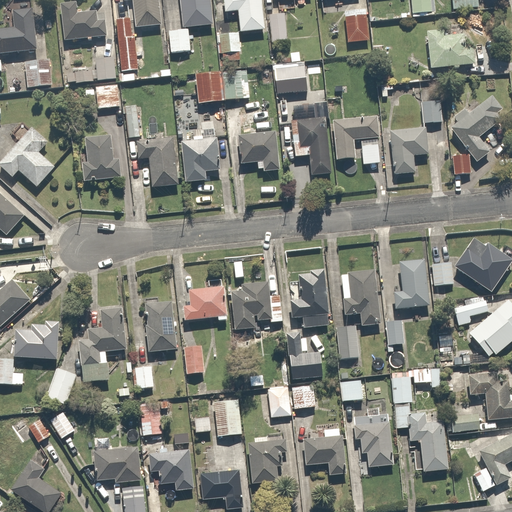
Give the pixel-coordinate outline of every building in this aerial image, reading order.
[(158,31),(154,0),(117,0),(118,8),(131,9),(132,33),(158,31)] [(211,33),(207,0),(175,0),(179,36),(211,33)] [(262,36),(259,0),(218,0),(220,20),(236,19),(237,38),(262,36)] [(408,0),(408,19),(428,20),(428,0),(408,0)] [(467,0),(444,1),(445,19),(473,17),(472,0),(467,0)] [(75,8),(57,10),(60,49),(103,46),(102,27),(92,28),(92,20),(76,21),(75,8)] [(0,35),(0,60),(35,56),(30,13),(11,16),(13,34),(0,35)] [(364,19),(340,21),(342,49),(366,48),(364,19)] [(281,22),(267,22),(268,50),(282,50),(281,22)] [(126,24),(114,25),(120,77),(134,76),(130,42),(128,43),(126,24)] [(184,37),(165,38),(167,60),(185,59),(184,37)] [(446,39),(426,39),(426,74),(473,74),(473,54),(446,54),(446,39)] [(235,40),(220,40),(220,61),(236,60),(235,40)] [(113,65),(92,67),(93,87),(114,86),(113,65)] [(47,69),(23,70),(24,93),(48,91),(47,69)] [(271,72),(272,101),(303,101),(303,72),(271,72)] [(89,77),(73,78),(74,89),(90,88),(89,77)] [(246,79),(222,80),(224,108),(247,106),(246,79)] [(219,80),(194,81),(195,111),(220,110),(219,80)] [(115,92),(96,95),(99,117),(118,114),(115,92)] [(491,104),(450,135),(475,168),(489,157),(478,142),(505,122),(491,104)] [(440,108),(418,108),(419,129),(441,129),(440,108)] [(136,111),(124,111),(125,144),(137,144),(136,111)] [(328,180),(321,124),(288,128),(293,164),(309,162),(311,183),(328,180)] [(379,124),(330,126),(332,168),(355,167),(354,146),(380,145),(379,124)] [(35,132),(0,165),(0,179),(8,188),(16,179),(34,197),(56,176),(38,158),(50,147),(35,132)] [(442,133),(433,133),(433,147),(441,147),(442,133)] [(428,137),(389,138),(390,180),(414,180),(414,161),(429,161),(428,137)] [(276,140),(236,143),(238,170),(255,169),(255,179),(279,177),(276,140)] [(78,171),(79,188),(118,184),(117,168),(112,168),(110,141),(81,143),(84,171),(78,171)] [(219,143),(182,145),(185,190),(207,189),(206,178),(221,177),(219,143)] [(174,146),(138,148),(139,166),(149,166),(150,194),(177,193),(174,146)] [(378,148),(361,148),(361,170),(379,170),(378,148)] [(467,161),(452,162),(452,180),(468,179),(467,161)] [(0,202),(0,239),(3,242),(21,222),(0,202)] [(488,301),(511,267),(511,265),(486,247),(482,252),(473,245),(451,275),(488,301)] [(425,312),(423,268),(394,270),(395,298),(388,299),(389,314),(425,312)] [(447,270),(430,270),(430,290),(448,290),(447,270)] [(251,274),(234,274),(234,284),(250,284),(251,274)] [(327,322),(325,277),(308,277),(308,283),(295,283),(296,294),(302,294),(303,298),(296,298),(296,306),(286,306),(287,324),(300,324),(301,335),(324,335),(324,322),(327,322)] [(376,333),(373,278),(338,280),(340,322),(356,321),(357,334),(376,333)] [(0,330),(34,302),(16,281),(0,294),(0,330)] [(246,306),(230,307),(232,339),(254,338),(253,324),(255,324),(256,329),(269,328),(267,289),(246,290),(246,306)] [(182,315),(183,327),(222,323),(219,292),(186,295),(188,314),(182,315)] [(176,359),(171,305),(141,308),(143,334),(141,334),(143,361),(176,359)] [(511,318),(503,308),(466,341),(486,363),(490,360),(493,363),(511,345),(511,318)] [(486,310),(452,311),(453,332),(466,332),(465,322),(486,321),(486,310)] [(85,345),(75,346),(78,389),(109,387),(108,373),(98,374),(97,359),(126,358),(123,314),(95,316),(97,335),(85,336),(85,345)] [(57,365),(58,327),(45,327),(45,331),(34,331),(34,336),(15,337),(13,364),(57,365)] [(399,329),(383,329),(383,350),(399,350),(399,329)] [(353,332),(334,332),(334,366),(353,366),(353,332)] [(299,340),(288,340),(289,385),(319,384),(318,361),(300,361),(299,340)] [(201,356),(183,357),(184,381),(202,380),(201,356)] [(10,366),(0,366),(0,393),(20,394),(20,381),(10,381),(10,366)] [(149,370),(132,371),(133,395),(150,395),(149,370)] [(55,375),(45,403),(63,410),(73,382),(55,375)] [(440,378),(428,378),(428,393),(440,393),(440,378)] [(507,379),(462,381),(463,404),(480,403),(481,429),(511,427),(511,408),(505,409),(507,379)] [(407,382),(389,382),(390,411),(408,410),(407,382)] [(358,390),(336,390),(336,408),(358,408),(358,390)] [(308,395),(288,396),(289,415),(309,414),(308,395)] [(284,396),(265,396),(266,423),(285,423),(284,396)] [(212,442),(237,441),(236,410),(210,412),(212,442)] [(62,418),(49,426),(60,445),(73,437),(62,418)] [(444,478),(441,428),(424,429),(423,418),(402,420),(404,451),(415,450),(417,480),(444,478)] [(447,426),(449,439),(476,435),(474,422),(447,426)] [(208,425),(192,426),(192,439),(209,438),(208,425)] [(39,426),(26,432),(34,448),(46,443),(39,426)] [(389,474),(385,427),(349,429),(350,445),(352,445),(354,462),(361,462),(362,476),(389,474)] [(511,438),(476,457),(494,492),(507,485),(499,471),(511,464),(511,438)] [(337,445),(299,445),(299,473),(323,473),(323,482),(337,482),(337,445)] [(285,449),(246,452),(249,491),(274,489),(272,469),(280,469),(280,459),(286,459),(285,449)] [(192,495),(186,455),(145,460),(148,479),(156,478),(158,492),(172,490),(173,498),(192,495)] [(142,457),(91,456),(91,488),(114,488),(114,491),(141,491),(142,457)] [(43,475),(30,466),(7,497),(28,511),(52,511),(62,498),(38,481),(43,475)] [(478,473),(466,479),(478,500),(490,494),(478,473)] [(235,511),(236,477),(201,476),(200,506),(221,506),(221,511),(235,511)] [(143,511),(143,495),(116,496),(116,511),(143,511)]
